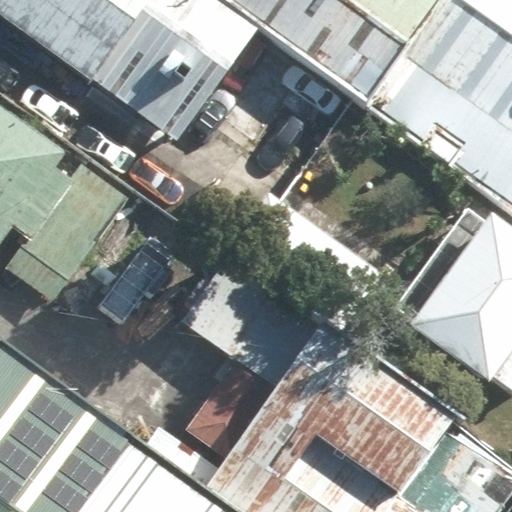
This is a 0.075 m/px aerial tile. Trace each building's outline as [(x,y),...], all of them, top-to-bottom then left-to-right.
[(167,0),(0,0),(0,31),(89,101),(167,0)] [(456,20),(429,0),(214,0),(375,124),(456,20)] [(511,0),(471,0),(456,20),(375,124),(511,229),(511,0)] [(57,161),(0,121),(0,241),(4,236),(25,251),(68,190),(47,175),(57,161)] [(511,236),(504,230),(410,350),(511,429),(511,236)] [(492,511),(509,489),(214,278),(175,332),(228,369),(179,437),(217,464),(211,472),(158,434),(140,459),(213,511),(492,511)] [(186,511),(0,371),(0,511),(186,511)]
